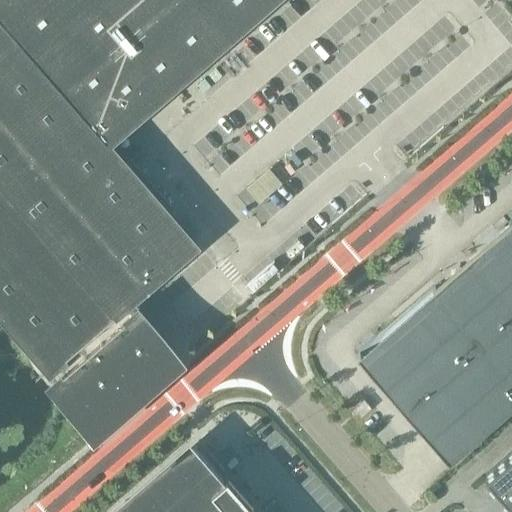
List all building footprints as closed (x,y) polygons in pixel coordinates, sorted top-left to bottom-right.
[(93,433),(131,400),(181,357),(138,306),(135,308),(129,300),(195,242),(114,149),(107,140),(269,0),(0,0),(0,314),(39,359),(48,369),(80,342),(87,349),(49,382),(93,433)] [(511,230),(441,292),(436,286),(358,354),(450,460),(511,405),(511,219),(509,222),(511,226),(511,230)] [(355,408),(362,416),(372,408),(364,399),(355,408)] [(250,511),(249,510),(254,506),(241,491),(226,475),(222,478),(197,450),(198,449),(195,447),(193,449),(194,449),(121,511),(250,511)] [(511,452),(486,476),(502,495),(508,490),(511,494),(511,452)]
